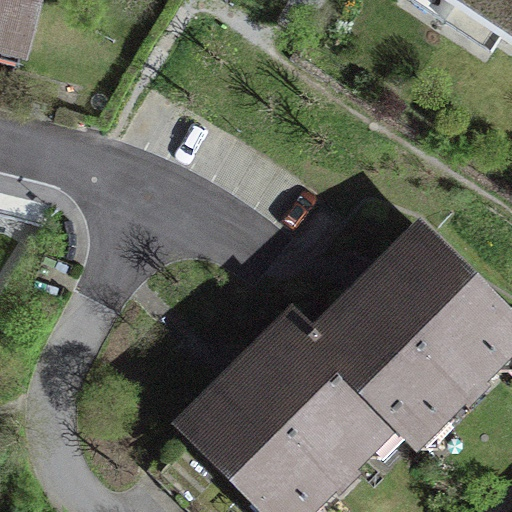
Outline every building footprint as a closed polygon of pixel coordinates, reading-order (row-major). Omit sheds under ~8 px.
[(52,0),(0,0),(0,76),(32,84),(52,0)] [(428,0),(452,15),(461,0),(428,0)] [(511,0),(461,0),(452,15),(511,53),(511,0)] [(511,342),(511,323),(425,241),(318,353),(390,422),(414,445),(511,342)] [(289,326),(183,438),(258,511),(303,511),(390,422),(318,353),(289,326)] [(414,445),(390,422),(303,511),(470,511),(477,506),(414,445)]
